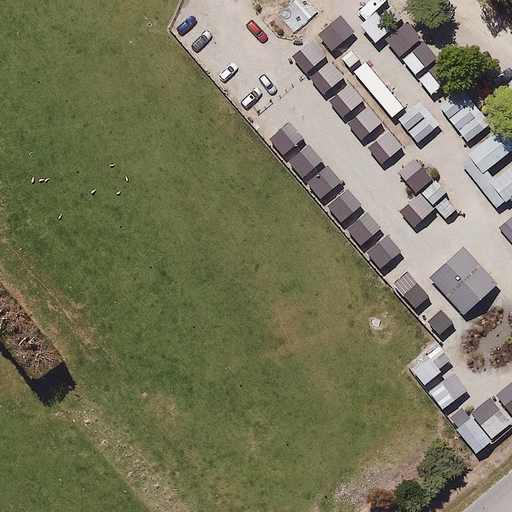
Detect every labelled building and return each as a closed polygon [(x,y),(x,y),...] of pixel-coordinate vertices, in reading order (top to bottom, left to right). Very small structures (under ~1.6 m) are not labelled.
[(306,0),(286,0),(275,8),(292,28),(314,8),(306,0)] [(367,8),(352,20),(370,38),(374,35),(391,55),(393,52),(425,90),(436,82),(405,43),(407,41),(397,31),(388,21),(383,25),(367,8)] [(326,16),(310,31),(317,41),(335,26),(326,16)] [(337,30),(320,44),(328,53),(345,38),(337,30)] [(359,56),(346,67),(385,112),(398,101),(359,56)] [(459,86),(439,101),(463,133),(483,118),(459,86)] [(415,96),(394,114),(412,135),(434,117),(415,96)] [(511,145),(496,126),(457,156),(498,208),(511,196),(511,165),(495,179),(487,170),(511,150),(511,145)] [(429,178),(415,191),(424,202),(439,190),(429,178)] [(439,193),(429,201),(440,215),(450,207),(439,193)] [(511,215),(499,226),(511,241),(511,215)] [(458,239),(424,270),(461,309),(494,279),(458,239)] [(502,322),(487,306),(474,319),(489,335),(502,322)] [(487,358),(465,332),(444,350),(466,376),(487,358)]
